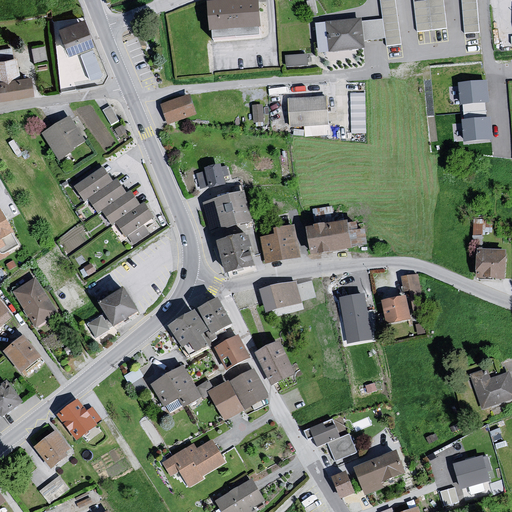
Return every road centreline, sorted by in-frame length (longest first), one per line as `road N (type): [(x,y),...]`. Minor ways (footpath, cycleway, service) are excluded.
road 1 (residential): [(221,288),(296,269),(399,261),(511,303)]
road 2 (residential): [(0,447),(158,321),(189,276)]
road 3 (residential): [(341,511),(221,288)]
road 4 (residential): [(189,276),(185,228),(127,87)]
road 5 (unclassified): [(0,110),(127,87)]
